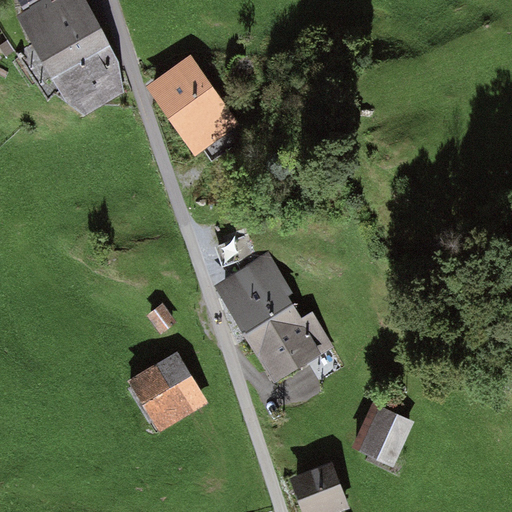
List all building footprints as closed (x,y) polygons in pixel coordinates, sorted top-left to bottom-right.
[(24,0),(32,13),(26,17),(81,114),(112,97),(99,72),(115,62),(80,0),(24,0)] [(212,158),(228,147),(219,135),(228,129),(218,114),(222,111),(187,62),(154,84),(199,149),(204,146),(212,158)] [(226,266),(251,257),(244,236),(218,245),(226,266)] [(243,321),(247,329),(272,316),(261,301),(280,289),(284,296),(288,293),(266,256),(249,267),(250,269),(223,287),(243,321)] [(261,301),(272,316),(247,329),(277,378),(328,347),(310,317),(300,323),(284,296),(280,289),(261,301)] [(151,315),(160,329),(172,321),(162,307),(151,315)] [(175,355),(135,379),(138,383),(130,388),(149,420),(157,415),(160,420),(199,397),(175,355)] [(368,413),(356,441),(391,459),(409,422),(382,409),(378,418),(368,413)] [(297,480),(308,511),(312,511),(314,511),(329,511),(345,506),(330,467),(297,480)]
